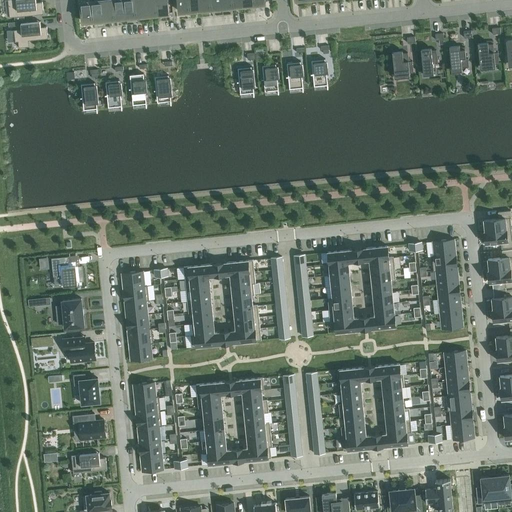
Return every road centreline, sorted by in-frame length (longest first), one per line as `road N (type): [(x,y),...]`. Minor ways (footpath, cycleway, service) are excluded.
road 1 (residential): [(103,255),(470,219),(494,455)]
road 2 (residential): [(127,490),(494,455)]
road 3 (residential): [(63,0),(68,49),(284,28)]
road 4 (residential): [(103,255),(127,490)]
road 5 (residential): [(284,28),(423,15)]
